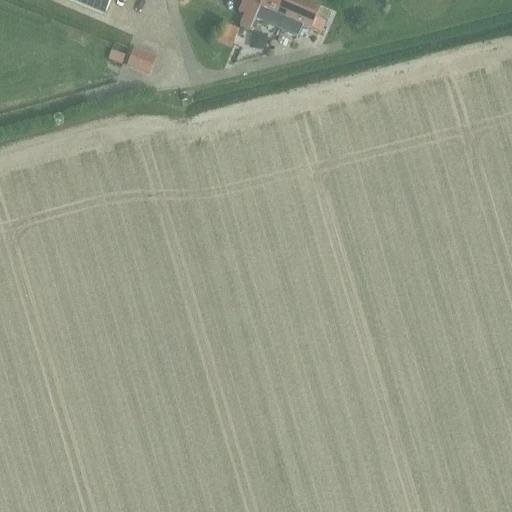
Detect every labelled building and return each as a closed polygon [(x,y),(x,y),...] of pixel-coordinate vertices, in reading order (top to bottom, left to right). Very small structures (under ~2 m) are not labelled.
[(68,0),(68,1),(104,17),(111,0),(68,0)] [(245,0),(239,15),(244,18),(240,29),(250,34),(255,22),(297,40),(302,28),(320,36),(325,25),(315,20),(319,12),(292,0),(245,0)] [(366,0),(363,8),(376,14),(380,5),(384,6),(386,0),(366,0)] [(232,50),(239,33),(223,27),(217,44),(232,50)] [(110,52),(106,61),(119,66),(123,57),(110,52)] [(137,52),(131,70),(137,72),(148,76),(154,58),(143,54),(137,52)] [(173,55),(157,61),(163,75),(179,69),(173,55)]
